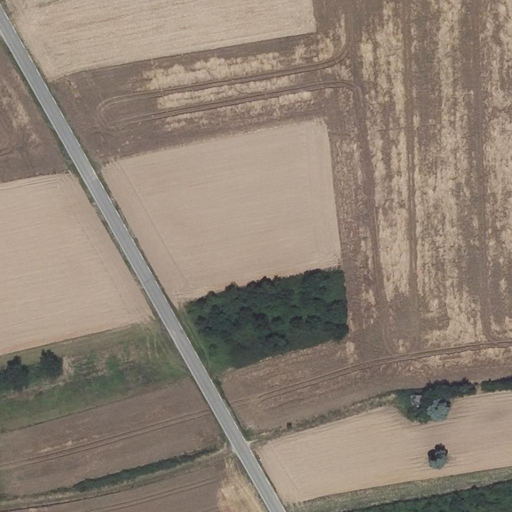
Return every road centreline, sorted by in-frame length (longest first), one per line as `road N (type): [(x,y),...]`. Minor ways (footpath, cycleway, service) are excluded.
road 1 (unclassified): [(0,16),(277,511)]
road 2 (track): [(241,448),(101,489),(0,504)]
